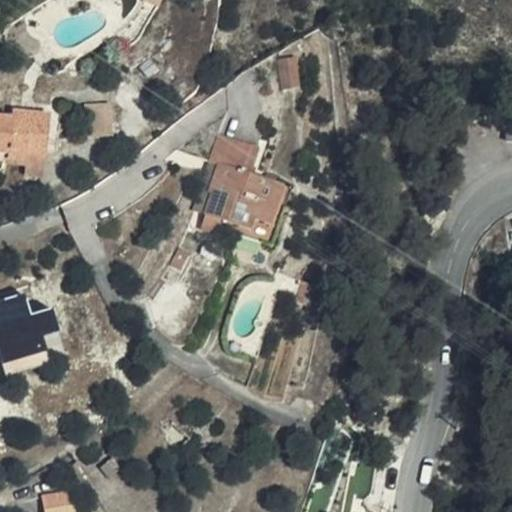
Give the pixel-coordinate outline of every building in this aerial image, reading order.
[(118,131),(115,101),(90,103),(93,134),(118,131)] [(34,120),(35,112),(18,111),(17,118),(34,120)] [(55,115),(35,112),(34,120),(17,118),(0,116),(0,151),(14,153),(14,157),(31,159),(32,154),(51,155),(55,115)] [(217,200),(218,201),(237,208),(235,215),(247,219),(248,214),(273,223),(272,228),(283,231),(303,172),(261,159),(268,135),(226,122),(218,149),(228,152),(219,181),(222,182),(217,200)] [(50,175),(51,155),(32,154),(31,159),(30,174),(50,175)] [(237,208),(218,201),(213,216),(232,223),(235,215),(237,208)] [(247,219),(272,228),(273,223),(248,214),(247,219)] [(321,294),(328,273),(312,267),(304,287),(321,294)] [(26,292),(0,298),(0,363),(3,376),(49,364),(41,335),(60,330),(53,306),(31,312),(26,292)]
